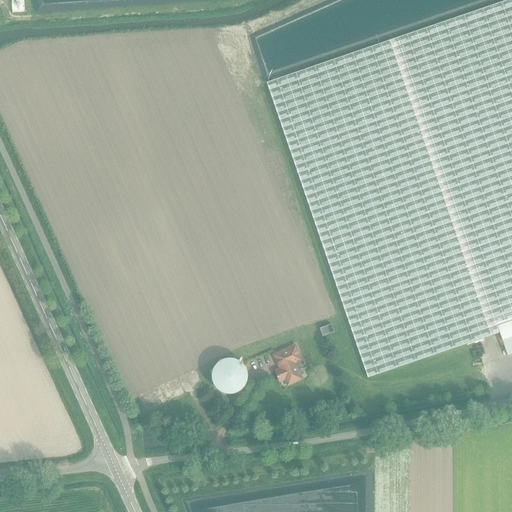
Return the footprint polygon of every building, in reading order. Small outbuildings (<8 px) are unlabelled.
[(511,0),(505,0),(266,82),(367,378),(499,333),(507,356),(511,353),(511,0)] [(92,29),(92,38),(109,38),(110,30),(92,29)] [(334,332),(332,327),(331,324),(319,329),(320,331),(322,336),(334,332)] [(302,379),(295,363),(301,360),(295,346),(276,354),(279,362),(281,361),(283,367),(275,371),(280,381),(288,378),(291,384),(302,379)] [(217,363),(214,367),(211,372),(211,377),(212,382),(214,387),(218,391),(223,394),(228,395),(233,394),(238,392),(242,389),(245,384),(247,379),(247,374),(245,368),(242,364),(238,361),(232,359),(227,359),(222,360),(217,363)]
